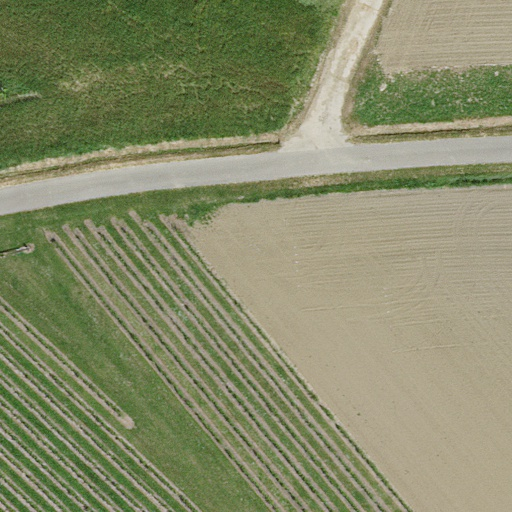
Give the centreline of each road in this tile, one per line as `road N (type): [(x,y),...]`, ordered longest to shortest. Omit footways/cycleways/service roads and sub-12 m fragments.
road 1 (track): [(0,202),(173,174),(511,149)]
road 2 (track): [(305,161),(372,0)]
